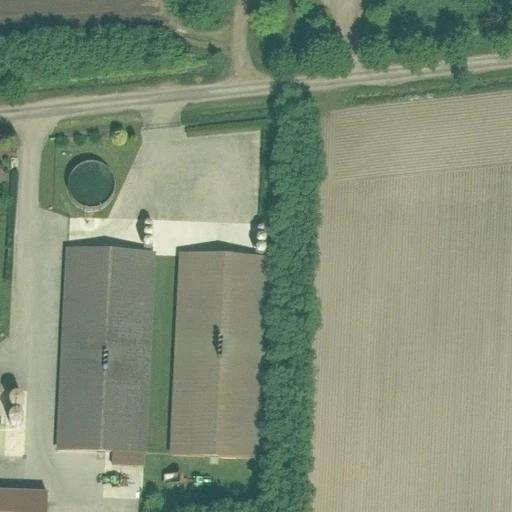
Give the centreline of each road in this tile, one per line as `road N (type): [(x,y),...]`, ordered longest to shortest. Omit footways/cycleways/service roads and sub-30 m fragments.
road 1 (unclassified): [(511,60),(0,115)]
road 2 (unknown): [(30,112),(32,370)]
